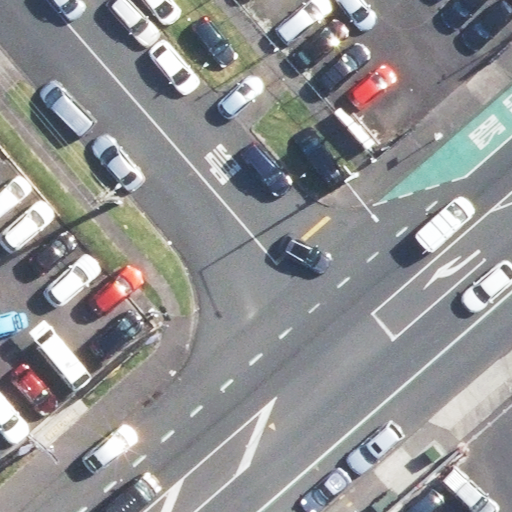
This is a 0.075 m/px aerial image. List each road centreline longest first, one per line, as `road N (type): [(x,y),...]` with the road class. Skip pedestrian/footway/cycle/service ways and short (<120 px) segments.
road 1 (unclassified): [(369,369),(49,0)]
road 2 (secondary): [(206,511),(369,369)]
road 3 (secondary): [(369,369),(511,245)]
